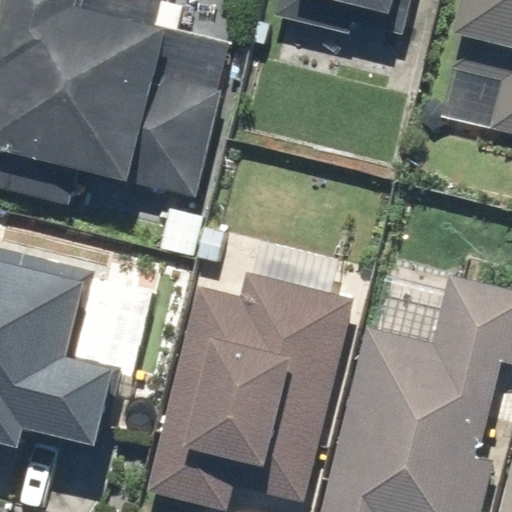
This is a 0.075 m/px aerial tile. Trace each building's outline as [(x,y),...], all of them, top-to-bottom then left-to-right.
[(16,0),(8,31),(21,34),(14,61),(19,62),(0,137),(0,145),(215,199),(242,90),(235,88),(248,36),(191,22),(196,2),(188,0),(16,0)] [(293,0),(290,17),(363,34),(366,23),(413,34),(420,0),(293,0)] [(511,0),(491,0),(485,26),(478,25),(455,117),(511,130),(511,0)] [(216,213),(177,203),(166,247),(204,257),(216,213)] [(228,262),(236,228),(214,223),(205,257),(228,262)] [(114,266),(0,237),(0,445),(13,448),(16,437),(45,444),(51,422),(117,439),(139,353),(94,342),(114,266)] [(251,288),(207,278),(156,500),(208,511),(316,511),(368,292),(256,266),(251,288)] [(448,344),(384,327),(336,511),(496,511),(510,461),(496,457),(511,394),(511,288),(466,277),(448,344)]
